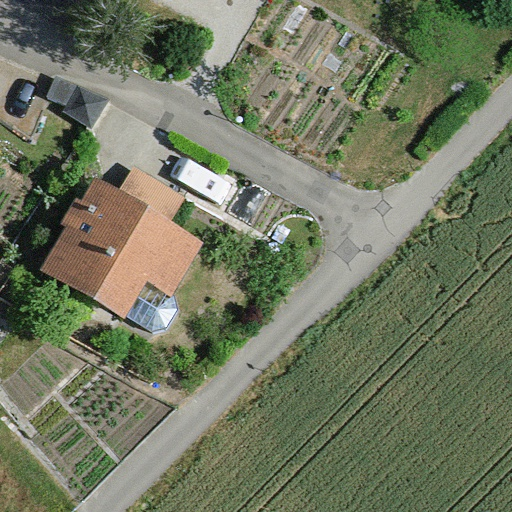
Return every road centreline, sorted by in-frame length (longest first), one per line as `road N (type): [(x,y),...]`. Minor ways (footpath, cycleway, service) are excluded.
road 1 (residential): [(390,227),(0,18)]
road 2 (residential): [(110,511),(390,227)]
road 3 (residential): [(390,227),(511,104)]
